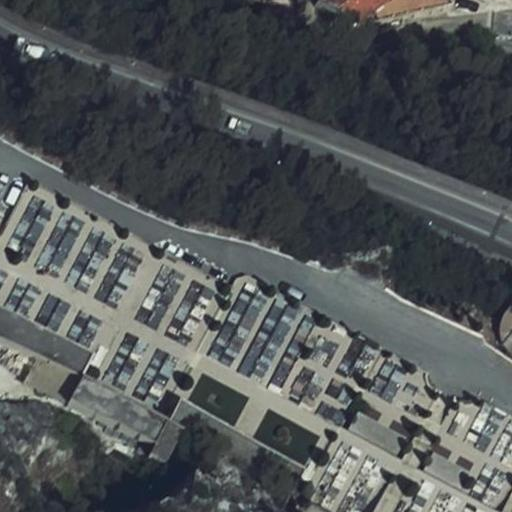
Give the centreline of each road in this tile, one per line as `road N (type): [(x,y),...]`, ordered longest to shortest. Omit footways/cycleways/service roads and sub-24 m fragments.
road 1 (unclassified): [(511,388),(321,285),(167,235),(15,151)]
road 2 (primary): [(511,242),(326,163),(116,93),(0,43)]
